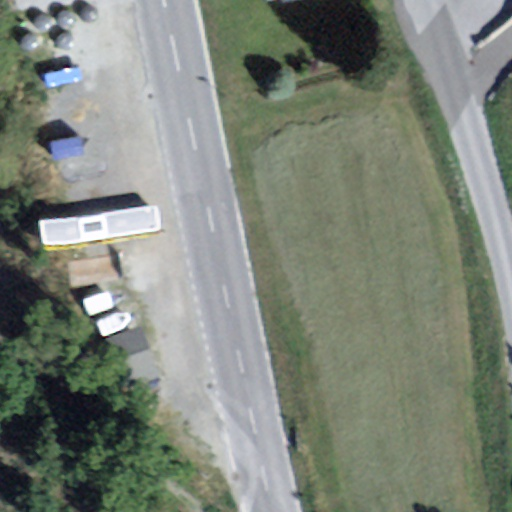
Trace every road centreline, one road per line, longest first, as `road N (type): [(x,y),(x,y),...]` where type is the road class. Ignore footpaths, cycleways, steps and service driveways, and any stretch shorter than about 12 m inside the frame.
road 1 (secondary): [(160,0),(272,511)]
road 2 (residential): [(511,276),(439,34)]
